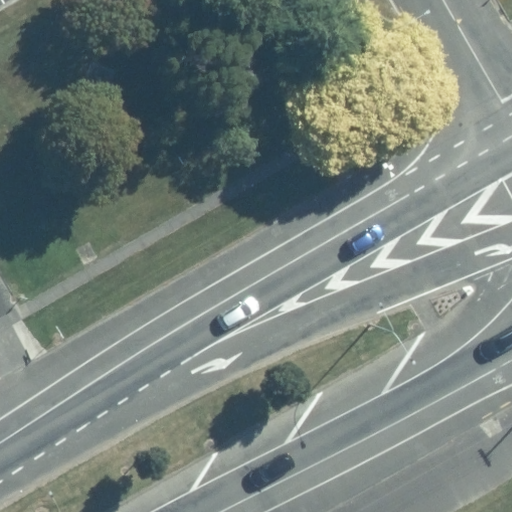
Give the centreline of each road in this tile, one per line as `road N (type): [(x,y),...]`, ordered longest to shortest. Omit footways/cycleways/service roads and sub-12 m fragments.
road 1 (primary): [(49,432),(511,166)]
road 2 (primary): [(511,326),(189,511)]
road 3 (residential): [(511,121),(442,0)]
